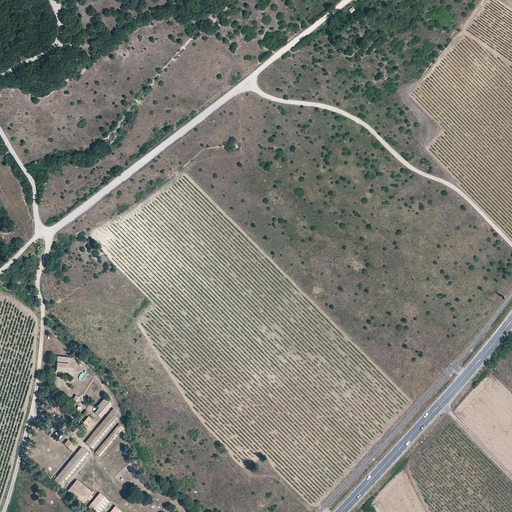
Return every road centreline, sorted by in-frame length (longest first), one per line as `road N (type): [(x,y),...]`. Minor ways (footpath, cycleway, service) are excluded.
road 1 (track): [(349,0),(0,269)]
road 2 (track): [(245,80),(272,98),(327,107),(367,125),(401,160),(455,187),(511,244)]
road 3 (track): [(2,511),(39,362),(43,235)]
road 4 (secondary): [(342,511),(511,320)]
